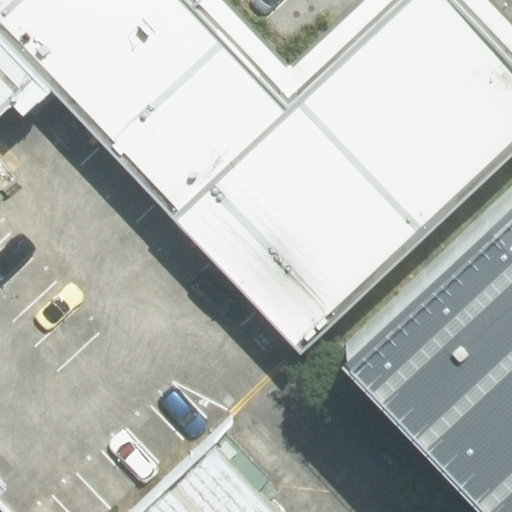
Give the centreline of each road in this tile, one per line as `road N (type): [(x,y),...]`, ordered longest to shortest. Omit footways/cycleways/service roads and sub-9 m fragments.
road 1 (unknown): [(345,511),(144,307)]
road 2 (unknown): [(144,307),(74,372),(32,381),(0,375)]
road 3 (unknown): [(144,307),(45,207)]
